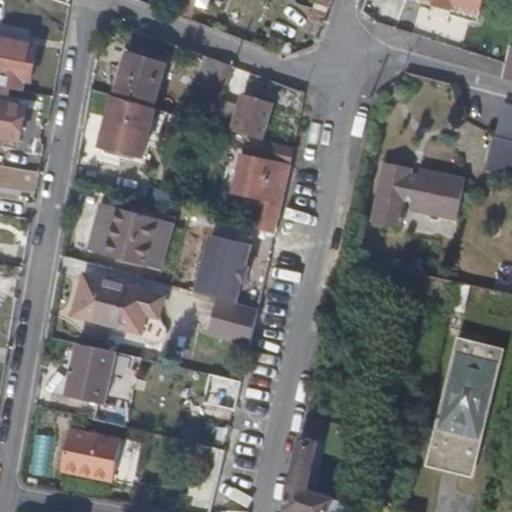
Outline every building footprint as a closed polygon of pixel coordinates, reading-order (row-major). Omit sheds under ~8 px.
[(178,0),(178,1),(214,11),(217,0),(178,0)] [(330,12),(332,0),(316,0),(315,10),(330,12)] [(407,0),(477,18),(481,0),(407,0)] [(173,16),(181,18),(184,10),(176,7),(173,16)] [(10,40),(22,43),(23,37),(11,35),(10,40)] [(0,89),(23,94),(26,81),(34,82),(41,46),(22,43),(10,40),(2,38),(0,45),(0,89)] [(124,82),(118,98),(158,110),(171,68),(133,55),(135,51),(129,49),(119,79),(124,82)] [(234,66),(209,57),(204,71),(216,76),(207,106),(221,110),(234,66)] [(0,89),(0,149),(3,147),(5,139),(19,142),(25,111),(6,107),(9,91),(0,89)] [(251,138),(263,141),(274,106),(247,96),(243,108),(226,102),(217,127),(251,138)] [(158,110),(118,98),(105,146),(146,156),(158,110)] [(207,106),(201,123),(215,127),(221,110),(207,106)] [(511,107),(510,107),(501,140),(494,139),(487,169),(511,175),(511,107)] [(252,229),(277,235),(296,151),(263,141),(251,138),(235,196),(258,202),(252,229)] [(415,164),(390,157),(377,220),(403,226),(409,199),(415,200),(413,208),(462,219),(470,177),(423,165),(421,172),(413,170),(415,164)] [(165,271),(178,224),(107,204),(94,251),(165,271)] [(212,236),(198,294),(238,305),(243,284),(247,285),(250,269),(248,268),(252,247),(212,236)] [(148,315),(159,316),(162,307),(152,295),(89,276),(76,314),(101,321),(143,333),(148,315)] [(168,335),(159,316),(148,315),(143,333),(141,343),(152,346),(165,341),(168,335)] [(99,330),(141,343),(143,333),(101,321),(99,330)] [(432,453),(477,465),(507,354),(462,341),(432,453)] [(119,354),(81,345),(68,397),(107,407),(119,354)] [(241,424),(237,437),(260,444),(264,431),(241,424)] [(125,439),(75,429),(68,472),(118,481),(125,439)] [(32,430),(28,471),(56,473),(59,432),(32,430)] [(349,511),(354,500),(358,477),(344,473),(340,489),(349,492),(348,500),(312,491),(322,444),(301,438),(291,481),(286,511),(349,511)] [(205,458),(225,463),(226,458),(199,453),(195,472),(202,473),(205,458)] [(197,497),(216,502),(225,463),(205,458),(202,473),(197,497)]
